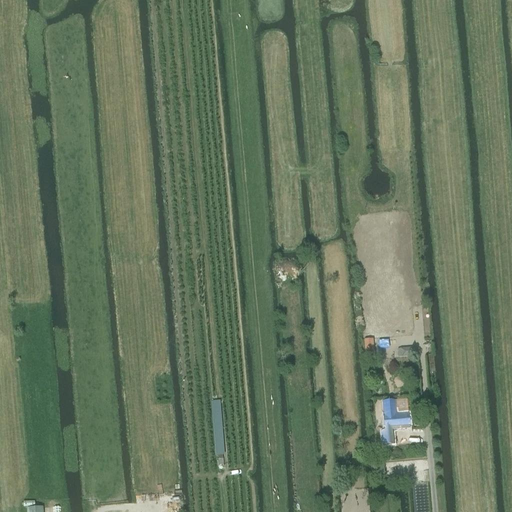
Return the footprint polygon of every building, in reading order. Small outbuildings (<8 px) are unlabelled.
[(373,339),(364,340),(365,358),(374,357),(373,339)] [(416,348),(400,349),(397,349),(398,357),(401,357),(401,358),(416,357),(416,348)] [(224,455),(220,401),(211,402),(215,456),(217,456),(218,465),(223,465),(223,456),(224,455)] [(392,432),(409,431),(407,411),(397,412),(396,405),(382,406),(384,432),(381,433),(382,447),(393,446),(392,432)] [(383,460),(372,461),(373,478),(384,477),(383,460)]
